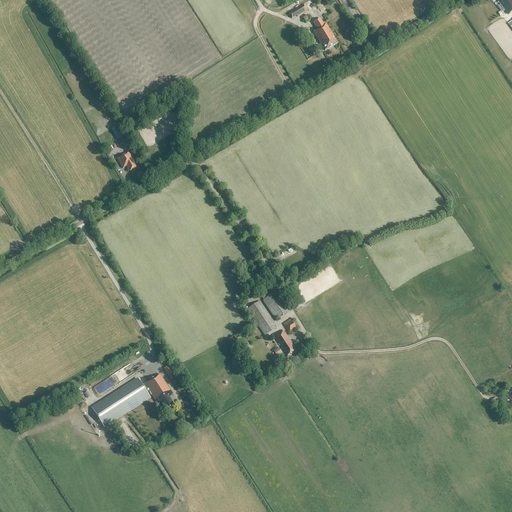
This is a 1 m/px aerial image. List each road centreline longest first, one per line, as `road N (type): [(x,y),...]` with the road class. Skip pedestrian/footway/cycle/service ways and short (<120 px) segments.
road 1 (unclassified): [(0,267),(461,0)]
road 2 (track): [(81,221),(0,90)]
